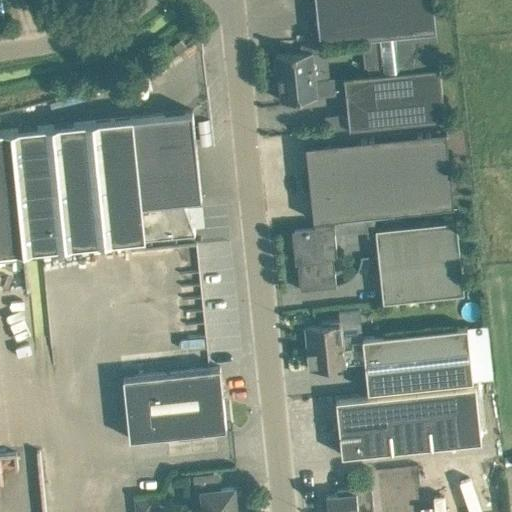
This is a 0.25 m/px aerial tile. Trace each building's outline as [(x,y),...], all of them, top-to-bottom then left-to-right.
[(315,0),(320,41),(340,39),(366,37),(436,30),(433,0),(315,0)] [(399,70),(398,57),(438,53),(436,30),(366,37),(365,37),(366,46),(363,46),(365,64),(368,64),(369,73),(399,70)] [(179,53),(187,47),(180,39),(172,45),(179,53)] [(276,54),(281,100),(317,96),(346,93),(344,76),(329,77),(327,50),(326,41),(300,43),(301,51),(276,54)] [(350,127),(369,125),(445,117),(440,66),(344,76),(346,93),(350,127)] [(193,109),(0,128),(0,250),(195,230),(184,198),(202,196),(193,109)] [(309,176),(305,176),(306,188),(310,188),(313,220),(333,218),(454,205),(450,167),(446,129),(325,142),(306,144),(309,176)] [(383,300),(464,292),(456,219),(375,228),(383,300)] [(336,285),(333,255),(337,255),(334,225),(294,229),(297,259),(299,259),(300,266),(298,266),(300,289),(336,285)] [(207,238),(0,259),(0,490),(90,482),(86,446),(130,441),(130,438),(178,433),(178,438),(203,435),(202,430),(218,429),(226,419),(207,238)] [(353,346),(343,347),(340,318),(321,320),(322,324),(305,325),(308,350),(307,350),(308,364),(310,364),(310,368),(345,364),(345,362),(365,360),(363,339),(352,340),(353,346)] [(473,379),(468,325),(362,336),(363,339),(365,360),(368,390),(473,379)] [(456,386),(356,396),(336,398),(339,426),(479,412),(476,384),(456,386)] [(479,412),(339,426),(342,454),(461,442),(481,439),(479,412)] [(373,511),(371,485),(337,488),(338,494),(326,495),(327,511),(373,511)] [(235,511),(233,486),(195,490),(197,505),(202,504),(202,511),(235,511)] [(136,511),(154,511),(153,496),(135,498),(136,511)]
